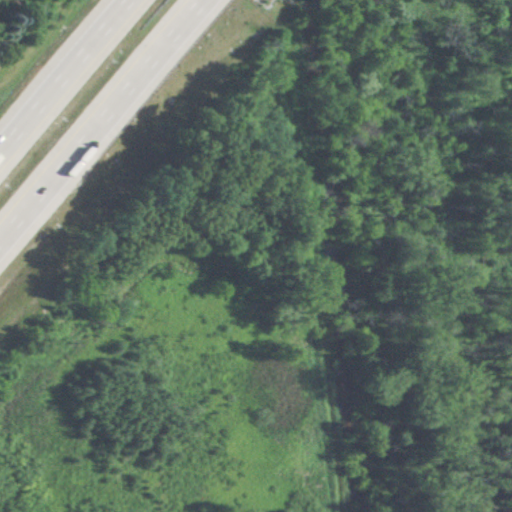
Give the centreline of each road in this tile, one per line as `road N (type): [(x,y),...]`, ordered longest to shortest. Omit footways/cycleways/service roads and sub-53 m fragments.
road 1 (motorway): [(0,241),(203,0)]
road 2 (motorway): [(125,0),(0,148)]
